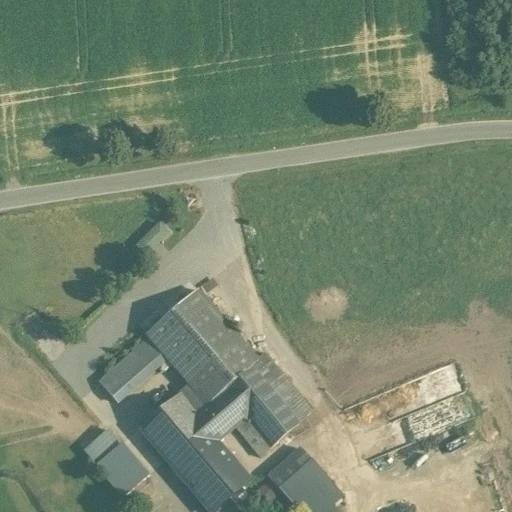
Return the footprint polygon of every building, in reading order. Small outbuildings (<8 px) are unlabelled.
[(286,262),(326,225),(317,216),(277,253),(286,262)] [(156,222),(132,247),(144,257),(167,232),(156,222)] [(257,361),(197,293),(147,337),(150,341),(166,359),(189,386),(189,387),(207,406),(231,434),(237,429),(262,458),(301,424),(250,366),(257,361)] [(166,359),(150,341),(100,384),(116,402),(166,359)] [(314,413),(264,355),(257,361),(250,366),(301,424),(314,413)] [(189,387),(139,430),(155,450),(195,416),(207,406),(189,387)] [(207,406),(195,416),(219,444),(231,434),(207,406)] [(195,416),(155,450),(191,492),(231,458),(219,444),(195,416)] [(107,428),(79,451),(118,499),(146,477),(107,428)] [(300,450),(268,478),(290,504),(323,475),(300,450)] [(231,458),(191,492),(208,511),(216,511),(251,482),(231,458)]
